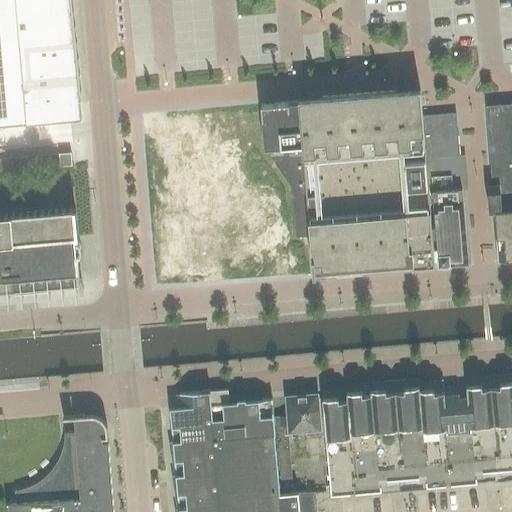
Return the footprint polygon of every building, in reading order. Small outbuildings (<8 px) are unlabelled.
[(0,0),(0,145),(30,143),(28,122),(82,118),(74,32),(73,21),(70,0),(0,0)] [(261,104),(265,150),(291,186),(295,225),(296,236),(305,236),(311,235),(314,274),(435,264),(421,91),(261,104)] [(511,103),(487,106),(493,184),(487,185),(489,211),(495,211),(499,260),(511,258),(511,103)] [(433,191),(439,264),(469,262),(463,188),(461,188),(458,157),(460,156),(456,112),(424,115),(430,191),(433,191)] [(183,130),(184,155),(207,154),(206,129),(183,130)] [(61,166),(73,165),(71,152),(59,153),(61,166)] [(76,236),(79,236),(76,208),(0,214),(0,289),(15,288),(16,293),(32,291),(32,290),(45,289),(45,286),(80,282),(76,236)] [(166,211),(150,212),(156,287),(308,274),(305,236),(296,236),(295,225),(168,236),(166,211)] [(386,392),(386,388),(346,392),(347,396),(338,397),(338,396),(323,397),(331,495),(381,491),(381,489),(381,481),(386,480),(426,477),(427,487),(477,483),(476,473),(511,469),(511,381),(493,383),(492,383),(468,385),(466,385),(444,387),(443,387),(434,388),(434,387),(420,389),(420,385),(404,387),(405,390),(386,392)] [(317,511),(316,491),(281,494),(272,398),(212,403),(211,390),(180,393),(181,406),(171,407),(179,511),(317,511)] [(288,430),(320,427),(317,394),(288,397),(289,415),(275,416),(277,436),(279,448),(290,447),(288,430)] [(108,437),(107,429),(107,425),(105,422),(103,419),(100,417),(97,415),(94,414),(90,414),(75,415),(76,431),(65,432),(65,439),(64,446),(62,453),(59,459),(55,465),(51,471),(46,476),(41,480),(35,484),(29,487),(22,489),(16,491),(17,502),(7,503),(7,511),(114,511),(108,441),(103,441),(103,437),(108,437)]
